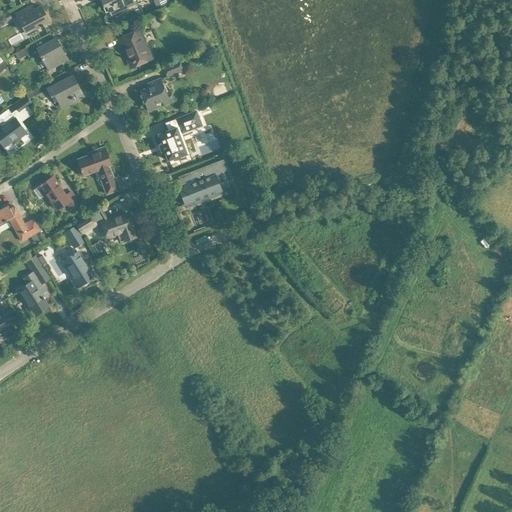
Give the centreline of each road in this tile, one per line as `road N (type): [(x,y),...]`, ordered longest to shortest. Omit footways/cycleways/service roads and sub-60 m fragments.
road 1 (residential): [(0,373),(173,262)]
road 2 (residential): [(173,262),(116,112)]
road 3 (residential): [(0,188),(116,112)]
road 4 (track): [(393,178),(274,215)]
road 5 (residential): [(116,112),(66,0)]
